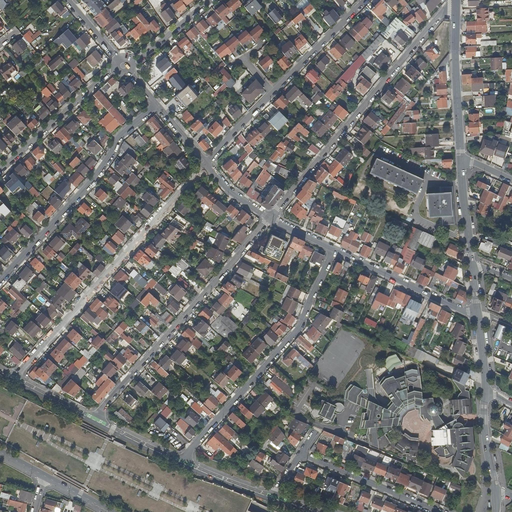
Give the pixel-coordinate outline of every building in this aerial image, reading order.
[(0,0),(0,6),(3,10),(10,4),(6,0),(0,0)] [(81,0),(84,3),(90,10),(90,11),(92,13),(93,13),(96,16),(102,11),(105,8),(106,7),(100,0),(81,0)] [(120,2),(118,0),(114,0),(106,7),(105,8),(102,11),(96,16),(95,17),(97,20),(96,21),(97,22),(98,21),(101,24),(104,27),(111,21),(106,15),(109,13),(108,12),(120,2)] [(152,0),(148,0),(147,1),(153,9),(157,6),(152,0)] [(172,3),(168,6),(173,14),(177,10),(179,13),(186,8),(185,6),(180,0),(173,5),(172,3)] [(232,12),(241,3),(238,0),(231,0),(226,5),(232,12)] [(255,0),(252,0),(244,7),(251,16),(261,7),(255,0)] [(376,16),(387,5),(383,0),(382,0),(381,0),(380,1),(379,0),(372,7),(373,8),(370,11),(376,16)] [(383,0),(387,5),(391,9),(395,5),(394,4),(397,0),(383,0)] [(438,0),(428,0),(424,5),(428,13),(439,1),(438,0)] [(67,11),(68,10),(65,7),(63,9),(57,1),(47,10),(51,14),(54,11),(57,14),(59,16),(58,17),(57,16),(55,19),(56,21),(61,16),(67,11)] [(221,3),(215,8),(220,14),(226,9),(221,3)] [(166,21),(174,15),(173,14),(168,6),(166,4),(160,8),(163,12),(161,14),(166,21)] [(309,12),(313,7),(310,4),(300,13),(303,17),(309,12)] [(131,16),(134,14),(128,6),(125,8),(131,16)] [(275,8),(267,14),(275,24),(283,17),(275,8)] [(489,11),(489,8),(476,9),(477,21),(486,21),(503,20),(503,18),(495,18),(489,19),(489,11)] [(416,11),(414,13),(413,14),(410,9),(408,11),(418,23),(425,17),(419,9),(416,11)] [(333,10),(323,19),(329,26),(339,17),(333,10)] [(70,14),(67,11),(61,16),(64,19),(70,14)] [(139,13),(136,16),(141,22),(148,31),(151,28),(153,31),(154,30),(157,27),(158,26),(154,20),(149,24),(139,13)] [(213,26),(221,19),(215,13),(207,20),(213,26)] [(311,32),(314,29),(312,27),(305,19),(303,17),(300,13),(296,17),(291,22),(292,23),(293,23),(295,25),(301,19),(305,23),(304,24),(311,32)] [(136,16),(134,14),(131,17),(138,24),(141,22),(136,16)] [(410,14),(408,16),(403,20),(402,19),(401,20),(406,26),(414,19),(410,14)] [(307,17),(305,19),(312,27),(315,25),(307,17)] [(366,17),(360,23),(366,29),(372,23),(366,17)] [(402,34),(404,32),(405,30),(403,30),(400,27),(403,24),(396,18),(388,26),(394,31),(397,34),(399,32),(402,34)] [(105,28),(110,35),(120,26),(114,20),(105,28)] [(209,27),(203,20),(196,26),(203,34),(208,30),(206,29),(209,27)] [(487,33),(486,21),(477,21),(467,22),(467,31),(476,30),(476,34),(487,33)] [(145,34),(148,31),(141,22),(138,24),(137,25),(138,25),(130,32),(136,39),(144,32),(145,34)] [(360,23),(360,22),(349,33),(358,42),(368,31),(366,29),(360,23)] [(261,34),(265,31),(257,23),(255,25),(254,28),(254,29),(249,34),(246,30),(241,34),(237,34),(234,36),(232,34),(230,36),(229,39),(230,40),(225,44),(224,44),(220,48),(219,47),(215,47),(213,49),(220,58),(224,55),(227,52),(227,53),(229,55),(232,52),(232,53),(235,50),(234,48),(233,48),(236,45),(240,42),(242,45),(246,41),(248,39),(249,40),(250,41),(253,39),(256,42),(260,39),(258,37),(261,34)] [(400,27),(403,30),(405,30),(408,32),(410,30),(403,24),(400,27)] [(390,36),(394,31),(388,26),(381,33),(387,39),(390,36)] [(191,40),(199,33),(194,27),(191,30),(190,28),(188,30),(189,31),(186,34),(191,40)] [(63,43),(67,48),(75,41),(77,40),(68,29),(53,41),(58,47),(59,46),(63,43)] [(316,38),(319,36),(314,29),(311,32),(316,38)] [(23,36),(29,44),(40,34),(38,31),(31,37),(30,37),(33,34),(30,30),(23,36)] [(116,33),(115,32),(111,35),(116,41),(121,46),(125,42),(120,37),(122,36),(118,31),(116,33)] [(397,34),(393,39),(400,45),(407,38),(402,34),(399,32),(397,34)] [(90,42),(83,34),(77,40),(75,41),(82,49),(90,42)] [(476,44),(476,35),(467,34),(467,43),(476,44)] [(301,35),(291,43),(296,49),(297,50),(307,42),(301,35)] [(348,50),(354,43),(347,35),(340,42),(348,50)] [(384,40),(379,35),(376,38),(371,44),(376,48),(384,40)] [(20,39),(26,47),(30,44),(29,44),(23,36),(20,39)] [(186,49),(192,44),(190,42),(186,37),(177,44),(181,48),(184,46),(186,49)] [(26,47),(20,39),(12,46),(14,49),(15,50),(14,51),(16,53),(17,52),(18,54),(26,47)] [(61,47),(64,50),(67,48),(63,43),(59,46),(58,47),(53,41),(52,42),(58,49),(61,47)] [(274,44),(271,41),(266,46),(268,49),(274,44)] [(290,41),(280,49),(285,56),(287,58),(291,55),(290,54),(296,49),(291,43),(290,41)] [(337,59),(345,51),(338,44),(329,51),(337,59)] [(366,60),(376,48),(371,44),(365,50),(360,55),(365,60),(366,60)] [(174,63),(184,55),(183,54),(177,46),(170,52),(173,56),(171,58),(174,63)] [(429,62),(430,63),(431,62),(430,60),(438,54),(432,46),(422,54),(428,62),(429,62)] [(477,52),(477,46),(466,47),(467,56),(461,56),(461,60),(469,59),(472,59),(472,56),(476,56),(475,52),(477,52)] [(98,51),(96,49),(86,58),(93,67),(102,59),(96,52),(98,51)] [(273,62),(266,53),(263,56),(264,57),(265,58),(262,60),(258,64),(266,72),(268,70),(269,67),(268,66),(273,62)] [(382,68),(389,59),(382,53),(374,62),(382,68)] [(331,59),(327,54),(316,65),(322,71),(325,68),(324,66),(331,59)] [(449,60),(448,54),(439,66),(442,69),(449,60)] [(51,70),(64,60),(59,55),(52,61),(47,65),(51,70)] [(355,71),(365,60),(360,55),(355,61),(350,67),(355,71)] [(48,56),(43,60),(47,65),(52,61),(48,56)] [(283,69),(291,63),(287,58),(285,56),(277,62),(283,69)] [(164,69),(167,73),(173,67),(165,58),(156,66),(161,72),(164,69)] [(418,72),(421,69),(426,64),(419,58),(411,66),(412,66),(418,72)] [(0,72),(6,80),(10,76),(8,74),(15,69),(9,62),(0,69),(0,72)] [(224,63),(214,71),(217,74),(224,66),(226,65),(224,63)] [(225,83),(231,77),(228,74),(225,71),(226,70),(227,69),(224,66),(217,74),(221,78),(220,79),(221,83),(223,85),(224,83),(225,83)] [(366,66),(359,74),(363,78),(368,82),(376,74),(366,66)] [(413,82),(420,74),(418,72),(412,66),(404,74),(413,82)] [(85,76),(76,67),(73,69),(81,79),(85,76)] [(164,75),(168,80),(169,79),(175,74),(177,72),(173,67),(167,73),(164,75)] [(345,82),(355,71),(350,67),(344,72),(339,78),(345,83),(345,82)] [(312,69),(306,76),(313,83),(319,77),(312,69)] [(438,82),(439,83),(445,83),(444,72),(438,72),(438,79),(434,79),(434,82),(438,82)] [(186,87),(175,74),(169,79),(180,92),(186,87)] [(472,74),(462,75),(463,85),(472,84),(474,84),(474,82),(472,82),(472,74)] [(76,87),(80,82),(73,75),(68,79),(69,80),(71,83),(70,84),(69,83),(68,83),(66,82),(65,80),(62,83),(70,93),(77,88),(76,87)] [(310,99),(315,104),(323,95),(319,92),(320,91),(313,83),(306,76),(303,78),(314,88),(312,90),(316,93),(310,99)] [(117,82),(118,81),(116,80),(114,79),(112,78),(98,91),(102,95),(108,90),(107,89),(116,81),(117,82)] [(324,95),(331,102),(336,96),(337,96),(339,93),(338,91),(345,83),(339,78),(331,87),(333,89),(331,92),(329,89),(324,94),(324,95)] [(363,93),(370,84),(368,82),(363,78),(355,87),(363,93)] [(394,87),(392,90),(398,95),(409,104),(411,101),(403,95),(411,86),(402,78),(398,83),(399,84),(395,88),(394,87)] [(63,100),(70,93),(63,84),(59,88),(59,89),(57,90),(59,92),(58,93),(49,84),(47,85),(42,79),(40,81),(45,87),(51,93),(59,103),(63,100)] [(206,89),(210,86),(205,80),(202,82),(205,85),(203,86),(206,89)] [(263,89),(255,80),(242,94),(250,102),(263,89)] [(118,90),(124,96),(131,90),(134,88),(130,83),(127,86),(126,84),(124,86),(123,86),(118,90)] [(215,96),(226,85),(224,83),(223,85),(215,92),(213,94),(215,96)] [(488,88),(487,83),(474,84),(472,84),(472,92),(480,92),(480,89),(484,88),(488,88)] [(180,92),(175,96),(184,108),(199,96),(189,84),(186,87),(180,92)] [(433,87),(433,92),(436,92),(436,95),(446,94),(445,84),(436,84),(436,87),(433,87)] [(54,102),(48,96),(51,93),(45,87),(41,91),(46,97),(42,100),(48,107),(51,110),(54,108),(55,107),(58,104),(54,101),(54,102)] [(13,98),(15,96),(10,89),(7,91),(13,98)] [(102,95),(98,91),(93,95),(96,99),(103,106),(107,110),(112,106),(102,95)] [(403,110),(409,104),(398,95),(395,98),(387,91),(381,98),(388,104),(390,101),(393,103),(397,99),(402,104),(389,122),(381,116),(379,118),(380,120),(387,125),(390,128),(393,124),(393,123),(403,110)] [(308,106),(312,103),(301,92),(298,95),(304,101),(306,103),(308,106)] [(281,95),(272,105),(279,112),(283,108),(282,108),(288,102),(281,95)] [(446,100),(445,95),(433,96),(434,100),(436,100),(436,108),(446,107),(449,106),(448,100),(446,100)] [(496,108),(495,95),(484,96),(484,101),(485,101),(486,108),(496,108)] [(99,109),(103,106),(96,99),(93,102),(99,109)] [(403,110),(408,110),(414,103),(411,101),(409,104),(403,110)] [(240,110),(238,108),(236,105),(233,108),(231,109),(228,112),(234,119),(242,113),(240,110)] [(347,112),(338,105),(336,109),(332,105),(328,109),(330,110),(332,112),(338,117),(341,120),(347,112)] [(42,119),(49,112),(47,109),(44,106),(36,113),(42,119)] [(125,121),(112,106),(107,110),(109,113),(119,124),(120,125),(125,121)] [(84,125),(91,118),(87,113),(84,110),(76,116),(84,125)] [(188,112),(187,110),(182,114),(184,116),(182,118),(188,123),(194,118),(188,112)] [(330,110),(320,122),(327,128),(328,129),(338,117),(332,112),(330,110)] [(417,118),(417,110),(408,110),(403,110),(393,123),(396,123),(398,122),(399,123),(405,115),(404,115),(405,113),(409,113),(412,113),(412,114),(412,118),(417,118)] [(379,118),(371,111),(363,120),(364,121),(362,124),(363,125),(368,129),(370,126),(371,127),(373,125),(375,126),(378,123),(376,121),(379,118)] [(3,122),(6,125),(10,129),(15,135),(25,126),(16,115),(13,118),(9,113),(7,115),(8,117),(3,122)] [(100,122),(107,130),(110,132),(119,124),(109,113),(100,121),(100,122)] [(307,113),(302,119),(308,125),(313,118),(307,113)] [(155,118),(153,116),(145,123),(147,126),(149,124),(156,132),(161,128),(154,119),(155,118)] [(227,127),(230,123),(226,117),(222,122),(227,127)] [(34,118),(32,120),(31,118),(25,123),(31,129),(38,123),(34,118)] [(191,126),(198,134),(201,130),(204,128),(207,124),(206,123),(203,125),(200,122),(202,121),(199,118),(198,120),(197,119),(191,126)] [(70,132),(71,133),(74,130),(79,125),(77,121),(75,122),(73,120),(72,119),(64,126),(65,126),(64,128),(68,133),(70,132)] [(267,120),(257,130),(263,136),(263,137),(273,127),(267,120)] [(320,136),(327,128),(320,122),(318,120),(311,129),(320,136)] [(207,131),(214,137),(222,128),(215,121),(207,131)] [(107,130),(100,122),(99,124),(106,131),(107,130)] [(403,123),(403,126),(403,130),(405,130),(405,131),(409,131),(409,133),(416,132),(415,122),(414,122),(412,122),(409,123),(404,123),(403,123)] [(479,133),(479,122),(470,122),(471,133),(479,133)] [(302,126),(298,123),(287,135),(298,142),(300,140),(294,134),(297,131),(298,132),(300,130),(299,129),(302,126)] [(357,133),(354,137),(355,138),(360,133),(361,131),(360,130),(363,125),(362,124),(356,132),(357,133)] [(363,144),(373,133),(368,129),(363,125),(360,130),(361,131),(360,133),(355,138),(363,144)] [(390,128),(387,125),(381,132),(384,135),(390,128)] [(64,128),(63,127),(56,134),(61,140),(63,138),(66,142),(71,136),(68,133),(64,128)] [(394,130),(394,128),(390,128),(384,135),(383,136),(387,136),(392,130),(394,130)] [(8,145),(17,137),(16,136),(15,135),(10,129),(5,134),(6,135),(2,138),(8,145)] [(162,129),(156,134),(150,139),(155,145),(154,146),(156,149),(151,153),(155,156),(163,149),(164,149),(173,141),(162,129)] [(255,143),(263,136),(257,130),(256,129),(251,133),(244,138),(248,143),(251,148),(255,144),(255,143)] [(197,142),(205,135),(201,130),(198,134),(193,138),(197,142)] [(94,137),(97,139),(103,133),(100,131),(95,136),(94,137)] [(237,137),(244,146),(248,143),(244,138),(241,133),(237,137)] [(104,143),(108,137),(105,134),(98,142),(103,145),(104,143)] [(438,146),(438,139),(437,134),(425,134),(426,147),(432,146),(438,146)] [(145,143),(141,138),(139,135),(134,139),(141,147),(146,143),(145,143)] [(63,147),(55,139),(48,146),(48,147),(52,151),(55,154),(63,147)] [(94,154),(101,147),(93,140),(93,139),(86,146),(94,154)] [(207,148),(209,146),(203,139),(198,143),(204,151),(207,148)] [(294,146),(285,140),(283,143),(281,141),(276,146),(278,147),(284,151),(289,154),(294,146)] [(491,154),(490,155),(494,156),(494,155),(494,154),(498,143),(499,142),(494,140),(493,142),(485,140),(481,151),(491,154)] [(135,152),(124,141),(121,147),(127,154),(130,156),(133,154),(135,152)] [(178,148),(173,141),(164,149),(163,149),(168,156),(171,154),(178,148)] [(244,147),(248,154),(252,150),(251,148),(248,143),(244,146),(244,147)] [(346,143),(343,147),(344,148),(349,152),(353,148),(346,143)] [(509,147),(498,143),(494,154),(498,155),(499,149),(507,152),(508,152),(509,147)] [(311,144),(307,149),(316,154),(319,151),(311,144)] [(228,152),(232,157),(240,150),(236,145),(228,152)] [(359,150),(366,156),(370,151),(367,149),(367,148),(363,145),(362,146),(362,145),(359,150)] [(76,156),(83,149),(80,146),(70,156),(72,157),(73,159),(75,157),(76,156)] [(433,159),(432,146),(426,147),(405,148),(405,150),(405,152),(408,151),(408,153),(424,152),(425,159),(433,159)] [(37,147),(31,153),(33,155),(37,159),(43,154),(37,147)] [(127,154),(121,147),(120,147),(119,150),(125,155),(120,161),(129,170),(133,174),(135,171),(130,167),(135,161),(130,156),(127,154)] [(281,155),(284,151),(278,147),(270,158),(273,161),(280,153),(281,155)] [(181,152),(178,148),(171,154),(174,158),(181,152)] [(343,166),(352,155),(349,152),(344,148),(335,159),(343,166)] [(501,156),(506,158),(507,152),(499,149),(498,155),(499,155),(501,156)] [(236,168),(246,156),(244,154),(241,157),(242,158),(237,164),(236,165),(233,162),(230,160),(223,167),(229,174),(236,168)] [(35,162),(37,159),(33,155),(23,163),(29,169),(36,163),(35,162)] [(72,167),(80,160),(76,156),(75,157),(73,159),(68,164),(72,167)] [(190,165),(182,156),(174,163),(181,172),(190,165)] [(73,159),(72,157),(62,167),(64,169),(67,165),(68,164),(73,159)] [(442,160),(441,158),(433,159),(425,159),(417,160),(430,166),(430,162),(441,161),(441,164),(443,164),(443,167),(450,167),(450,164),(451,164),(450,159),(442,160)] [(95,162),(93,159),(90,162),(88,160),(86,163),(88,164),(87,165),(89,168),(95,162)] [(376,159),(369,173),(415,194),(421,183),(422,183),(423,181),(422,181),(422,180),(376,159)] [(57,161),(56,162),(53,165),(58,171),(60,173),(62,171),(64,169),(62,167),(57,161)] [(129,177),(125,182),(126,182),(129,185),(133,180),(136,177),(136,176),(133,174),(129,170),(120,161),(114,168),(120,175),(125,170),(126,171),(124,172),(129,177)] [(336,172),(323,161),(320,166),(321,167),(328,173),(331,175),(333,177),(334,176),(336,172)] [(14,170),(19,176),(23,173),(27,177),(31,173),(22,163),(14,170)] [(78,169),(83,174),(85,172),(86,173),(89,171),(82,164),(78,169)] [(120,179),(114,173),(115,172),(109,167),(108,169),(107,170),(112,175),(107,180),(119,190),(117,193),(119,196),(119,195),(123,191),(128,186),(129,185),(126,182),(123,185),(118,181),(120,179)] [(290,177),(292,172),(287,170),(283,168),(281,167),(279,172),(290,177)] [(319,184),(328,173),(321,167),(310,180),(316,183),(319,184)] [(241,174),(236,168),(229,174),(235,180),(239,176),(241,174)] [(270,174),(265,170),(263,169),(255,181),(259,184),(260,184),(262,186),(270,174)] [(165,171),(156,178),(170,191),(174,186),(165,178),(166,177),(166,178),(169,175),(165,171)] [(77,172),(68,181),(70,183),(74,186),(82,177),(77,172)] [(11,178),(4,185),(6,187),(9,190),(11,192),(11,193),(18,186),(21,189),(24,186),(12,173),(9,176),(11,178)] [(244,183),(245,184),(248,186),(251,181),(242,176),(238,181),(243,184),(244,183)] [(339,178),(337,180),(344,186),(346,184),(339,178)] [(316,183),(310,180),(308,179),(301,188),(302,188),(295,197),(299,200),(310,209),(313,203),(314,202),(311,201),(307,199),(311,194),(309,193),(316,183)] [(136,183),(133,180),(129,185),(128,186),(131,189),(136,183)] [(259,184),(255,181),(250,187),(254,190),(259,184)] [(491,187),(488,185),(479,181),(477,185),(484,188),(486,189),(489,191),(491,187)] [(494,187),(491,185),(491,187),(489,191),(493,192),(498,195),(501,196),(502,197),(504,198),(505,196),(510,186),(504,183),(499,193),(496,192),(497,190),(494,189),(494,187)] [(157,193),(163,199),(170,191),(162,184),(160,187),(161,188),(157,193)] [(254,190),(250,187),(245,194),(267,209),(269,208),(283,192),(274,185),(273,186),(268,193),(264,190),(261,195),(254,190)] [(21,189),(18,186),(11,193),(14,196),(21,189)] [(135,199),(138,196),(131,189),(128,186),(123,191),(119,195),(124,199),(129,193),(135,199)] [(440,187),(440,193),(426,194),(428,217),(442,216),(442,226),(455,225),(452,186),(440,187)] [(32,187),(28,191),(35,199),(39,195),(32,187)] [(208,192),(208,191),(205,188),(204,189),(203,188),(201,187),(194,195),(201,201),(201,200),(208,192)] [(101,202),(107,195),(100,189),(94,196),(96,197),(95,199),(98,201),(99,200),(101,202)] [(482,197),(488,199),(486,204),(491,206),(493,207),(495,202),(498,195),(493,192),(489,191),(486,189),(482,197)] [(344,196),(333,190),(331,194),(343,199),(344,196)] [(148,191),(141,198),(147,204),(152,208),(158,200),(148,191)] [(218,199),(208,191),(208,192),(217,200),(218,199)] [(208,192),(201,200),(211,208),(212,207),(217,200),(208,192)] [(48,201),(47,202),(51,205),(55,209),(61,202),(60,202),(63,199),(57,194),(49,202),(48,201)] [(504,198),(499,210),(503,211),(509,198),(505,196),(504,198)] [(116,208),(123,200),(119,197),(112,205),(116,208)] [(495,202),(493,207),(499,210),(504,198),(502,197),(499,204),(495,202)] [(0,211),(4,216),(10,211),(0,200),(0,211)] [(212,207),(221,215),(224,211),(226,209),(226,208),(222,205),(219,202),(217,200),(212,207)] [(306,211),(308,213),(310,209),(299,200),(297,203),(290,211),(300,219),(302,216),(306,211)] [(186,215),(187,214),(186,213),(190,208),(183,202),(177,210),(183,216),(185,214),(186,215)] [(482,202),(478,210),(482,212),(481,213),(480,216),(485,219),(491,206),(486,204),(482,202)] [(55,209),(51,205),(44,212),(43,211),(34,203),(32,205),(35,208),(38,211),(41,214),(44,217),(46,218),(48,216),(49,216),(55,209)] [(83,203),(77,210),(82,214),(86,210),(88,211),(90,209),(83,203)] [(320,206),(313,203),(310,209),(308,213),(307,216),(310,218),(312,219),(312,221),(317,224),(320,218),(323,211),(319,209),(320,206)] [(146,216),(152,209),(152,208),(147,204),(140,211),(146,216)] [(239,210),(236,207),(235,209),(230,205),(226,208),(226,209),(230,213),(229,215),(228,216),(232,219),(234,216),(239,210)] [(239,222),(243,225),(249,218),(250,217),(241,210),(235,218),(239,222)] [(38,223),(44,217),(41,214),(38,211),(32,218),(38,223)] [(139,219),(141,222),(144,218),(137,212),(136,213),(137,214),(135,216),(132,214),(130,217),(136,222),(139,219)] [(25,215),(22,213),(16,218),(10,225),(13,228),(25,215)] [(123,215),(114,225),(123,233),(132,224),(123,215)] [(400,224),(401,222),(390,216),(388,221),(399,226),(400,224)] [(83,231),(85,229),(89,225),(81,218),(81,219),(76,225),(76,224),(75,225),(77,226),(76,226),(81,231),(82,230),(83,231)] [(242,232),(247,227),(252,220),(249,218),(243,225),(241,227),(238,232),(235,235),(231,240),(235,242),(236,241),(240,244),(247,235),(245,234),(242,232)] [(243,225),(239,222),(235,218),(233,220),(241,227),(243,225)] [(321,219),(320,218),(317,224),(315,229),(324,234),(328,227),(320,223),(321,219)] [(334,218),(325,237),(328,239),(330,234),(330,233),(337,236),(341,229),(337,228),(334,226),(335,224),(336,224),(338,220),(334,218)] [(169,219),(166,223),(167,223),(168,224),(169,225),(173,227),(174,226),(175,226),(176,224),(175,224),(176,223),(169,219)] [(159,234),(160,235),(169,225),(168,224),(159,234)] [(13,228),(10,225),(8,227),(7,229),(10,232),(1,241),(3,243),(6,246),(9,243),(11,244),(20,235),(13,228)] [(20,231),(27,237),(32,231),(25,225),(20,231)] [(80,233),(81,231),(76,226),(74,228),(70,225),(67,228),(66,228),(61,233),(67,239),(72,234),(77,238),(81,234),(80,233)] [(179,234),(181,231),(173,227),(169,225),(160,235),(172,241),(175,237),(177,238),(180,234),(179,234)] [(184,229),(182,232),(194,239),(195,238),(201,230),(196,227),(190,234),(188,233),(187,231),(184,229)] [(419,243),(424,232),(416,228),(401,259),(398,258),(395,265),(394,267),(393,270),(400,273),(405,261),(410,263),(413,255),(419,243)] [(111,238),(118,244),(125,237),(118,231),(111,238)] [(346,233),(340,245),(344,247),(347,248),(351,239),(352,237),(354,234),(355,233),(350,231),(349,235),(346,233)] [(424,232),(419,243),(431,249),(436,238),(424,232)] [(219,233),(215,240),(212,247),(222,252),(225,246),(224,246),(225,244),(226,245),(226,243),(229,238),(228,238),(221,234),(219,233)] [(366,246),(371,235),(368,233),(367,235),(364,242),(364,243),(358,254),(367,258),(371,248),(366,246)] [(159,234),(158,234),(155,237),(156,238),(151,244),(158,250),(163,244),(162,244),(165,240),(160,235),(159,234)] [(261,246),(258,251),(278,261),(282,251),(280,250),(281,247),(284,248),(287,242),(284,241),(283,240),(285,238),(279,236),(278,238),(271,234),(265,247),(261,246)] [(357,236),(354,234),(352,237),(355,238),(354,240),(351,239),(347,248),(354,252),(359,243),(357,242),(358,240),(356,239),(357,236)] [(58,235),(48,246),(55,252),(65,241),(58,235)] [(104,235),(99,242),(102,244),(107,237),(104,235)] [(169,244),(172,241),(160,235),(165,240),(169,244)] [(289,246),(300,251),(303,245),(304,242),(293,236),(289,246)] [(489,252),(495,239),(489,236),(487,241),(488,241),(487,244),(482,242),(479,248),(489,252)] [(116,247),(118,245),(109,237),(107,239),(108,240),(106,242),(107,243),(105,245),(108,248),(107,249),(111,253),(112,252),(113,252),(117,248),(116,247)] [(439,245),(441,240),(436,238),(431,249),(436,252),(439,246),(439,245)] [(206,244),(195,239),(194,239),(188,248),(193,250),(195,247),(198,242),(200,244),(205,247),(206,244)] [(374,251),(385,256),(388,249),(390,247),(378,241),(374,251)] [(0,257),(4,260),(12,251),(6,246),(3,243),(1,246),(2,247),(0,249),(0,257)] [(72,255),(80,246),(77,243),(69,252),(72,255)] [(153,255),(157,250),(156,249),(151,244),(147,248),(144,251),(151,257),(153,255)] [(455,256),(459,248),(449,244),(445,252),(455,256)] [(304,252),(307,253),(310,255),(312,250),(303,245),(300,251),(297,257),(301,258),(304,252)] [(63,259),(55,252),(48,246),(44,249),(55,259),(56,258),(60,262),(63,259)] [(392,250),(388,249),(385,256),(382,262),(384,263),(385,262),(385,261),(389,263),(396,247),(394,246),(392,250)] [(211,247),(206,256),(218,262),(223,253),(222,252),(212,247),(211,247)] [(293,249),(288,247),(279,265),(277,271),(282,273),(293,249)] [(399,256),(398,255),(395,254),(397,251),(398,248),(396,247),(389,263),(392,264),(395,265),(398,258),(399,256)] [(511,257),(511,251),(501,247),(498,255),(511,261),(511,257)] [(91,259),(93,257),(84,249),(82,251),(86,255),(87,254),(88,255),(88,256),(91,259)] [(151,260),(140,250),(133,258),(141,265),(143,262),(147,265),(151,260)] [(255,259),(258,260),(260,256),(249,251),(246,254),(250,256),(250,257),(253,258),(255,259)] [(324,256),(314,251),(310,260),(307,265),(313,268),(315,265),(314,264),(315,262),(320,264),(324,256)] [(409,264),(421,270),(422,268),(422,267),(425,261),(413,255),(410,263),(409,264)] [(39,271),(44,266),(41,263),(39,261),(39,262),(35,258),(30,263),(39,271)] [(188,265),(179,258),(176,261),(174,263),(175,264),(177,266),(183,271),(188,265)] [(154,263),(151,260),(147,265),(143,262),(141,265),(143,266),(144,265),(145,267),(145,268),(147,269),(149,269),(151,268),(152,267),(154,264),(153,264),(154,263)] [(199,272),(200,271),(206,276),(213,267),(205,260),(196,269),(199,272)] [(129,268),(131,266),(132,264),(129,261),(122,268),(127,272),(128,271),(127,270),(129,268)] [(341,265),(334,262),(329,271),(337,275),(337,274),(339,275),(341,269),(340,269),(341,265)] [(96,277),(104,267),(101,264),(100,263),(96,269),(92,273),(96,276),(96,277)] [(246,277),(248,274),(249,271),(251,268),(242,263),(238,270),(239,271),(237,273),(246,277)] [(270,272),(269,276),(274,278),(276,273),(277,271),(279,265),(275,263),(272,269),(269,267),(267,271),(270,272)] [(89,271),(82,264),(74,274),(81,280),(82,281),(91,272),(89,271)] [(167,264),(162,270),(166,273),(171,267),(167,264)] [(168,271),(170,273),(175,268),(177,266),(175,264),(168,271)] [(435,273),(438,266),(434,264),(431,271),(422,267),(422,268),(421,270),(416,281),(425,286),(429,278),(428,278),(429,276),(432,277),(435,273)] [(138,273),(134,269),(131,266),(129,268),(127,270),(128,271),(127,272),(127,273),(130,275),(133,278),(136,274),(138,273)] [(442,276),(452,281),(457,270),(447,266),(442,276)] [(33,278),(40,285),(42,282),(42,281),(37,277),(26,267),(18,275),(27,283),(29,280),(30,281),(33,278)] [(121,271),(113,278),(118,282),(121,285),(126,279),(130,275),(127,273),(121,268),(120,270),(121,271)] [(175,268),(170,273),(174,277),(179,271),(175,268)] [(72,272),(63,281),(64,282),(73,289),(81,280),(74,274),(72,272)] [(363,276),(360,275),(357,280),(366,284),(368,279),(370,280),(371,276),(372,274),(368,272),(366,278),(365,277),(363,276)] [(287,278),(276,273),(274,278),(277,279),(285,283),(287,278)] [(442,276),(435,273),(432,277),(428,287),(434,290),(435,287),(433,286),(437,278),(440,280),(439,283),(442,284),(443,281),(446,282),(447,283),(446,284),(443,292),(446,293),(451,284),(452,281),(442,276)] [(136,274),(133,278),(145,289),(148,292),(154,286),(157,283),(157,282),(153,279),(148,285),(136,274)] [(234,275),(230,282),(238,288),(243,280),(234,275)] [(370,292),(371,290),(369,289),(370,288),(371,288),(376,278),(371,276),(370,280),(366,287),(364,291),(366,292),(367,291),(370,292)] [(44,281),(36,291),(39,294),(46,285),(47,286),(48,285),(44,281)] [(73,289),(64,282),(56,292),(57,293),(61,296),(65,300),(68,302),(76,292),(73,289)] [(119,296),(125,289),(123,287),(121,285),(118,282),(112,289),(119,296)] [(164,296),(167,292),(167,291),(157,282),(157,283),(154,286),(148,292),(149,293),(150,293),(153,296),(158,290),(164,296)] [(223,284),(220,289),(225,292),(229,295),(234,287),(227,282),(225,285),(223,284)] [(176,283),(168,292),(177,300),(182,295),(183,295),(186,291),(176,283)] [(496,284),(493,283),(488,294),(492,296),(496,284)] [(18,300),(11,308),(12,309),(15,312),(18,309),(26,299),(21,294),(13,286),(8,291),(18,300)] [(22,294),(21,294),(26,299),(32,293),(29,290),(31,288),(28,286),(26,288),(24,287),(22,289),(24,290),(21,293),(22,294)] [(296,302),(298,298),(301,291),(300,291),(297,290),(296,289),(290,286),(285,297),(286,297),(296,302)] [(379,289),(375,287),(371,295),(368,303),(371,305),(375,297),(377,293),(379,289)] [(339,288),(338,288),(337,289),(338,289),(334,299),(342,303),(346,293),(339,289),(339,288)] [(145,289),(136,299),(137,299),(140,302),(148,292),(145,289)] [(406,295),(393,289),(392,291),(390,294),(389,297),(388,299),(396,303),(397,303),(398,303),(401,305),(402,303),(406,295)] [(460,290),(455,300),(463,304),(466,302),(465,292),(460,290)] [(499,291),(496,298),(506,302),(511,304),(511,294),(511,296),(510,298),(508,297),(508,295),(499,291)] [(155,305),(158,301),(153,296),(150,293),(149,293),(148,292),(140,302),(145,306),(150,301),(155,305)] [(225,307),(233,298),(229,295),(225,292),(218,300),(225,307)] [(61,296),(57,293),(53,298),(49,302),(52,305),(56,308),(56,309),(58,310),(60,312),(62,309),(58,306),(61,302),(62,303),(65,300),(61,296)] [(382,296),(377,293),(375,297),(371,305),(370,308),(372,308),(372,307),(376,309),(382,296)] [(119,303),(112,296),(111,298),(109,296),(103,303),(115,313),(118,310),(115,307),(119,303)] [(326,299),(320,296),(318,300),(330,306),(331,303),(325,300),(326,299)] [(296,302),(286,297),(281,309),(289,314),(291,315),(297,303),(296,302)] [(102,305),(103,304),(97,298),(88,308),(97,315),(98,316),(99,317),(102,320),(103,321),(108,315),(102,309),(99,307),(101,305),(102,305)] [(234,299),(233,298),(225,307),(226,308),(227,309),(230,307),(229,305),(234,299)] [(504,302),(495,298),(492,305),(493,306),(492,309),(500,312),(504,302)] [(22,312),(30,303),(26,299),(18,309),(22,312)] [(137,299),(128,309),(131,311),(140,302),(137,299)] [(254,308),(261,301),(256,299),(250,305),(254,308)] [(396,303),(388,299),(386,304),(385,305),(393,309),(396,303)] [(218,300),(209,310),(213,313),(218,317),(234,332),(238,327),(224,315),(222,318),(220,315),(226,308),(225,307),(218,300)] [(173,301),(166,308),(173,314),(180,307),(173,301)] [(432,310),(430,315),(435,317),(440,307),(430,302),(427,307),(431,309),(432,310)] [(56,314),(61,318),(63,316),(63,315),(60,312),(58,310),(56,309),(56,308),(52,305),(44,312),(52,319),(56,314)] [(206,322),(207,321),(209,319),(208,318),(212,314),(205,307),(199,314),(202,317),(201,318),(206,322)] [(97,326),(102,320),(99,317),(98,316),(97,315),(88,308),(80,317),(88,325),(91,322),(93,324),(94,322),(97,326)] [(160,325),(162,322),(156,316),(147,308),(144,313),(147,316),(149,314),(151,316),(148,319),(149,320),(149,321),(154,326),(156,324),(157,326),(159,324),(160,325)] [(334,308),(329,318),(334,321),(337,322),(339,323),(344,313),(341,311),(334,308)] [(19,317),(22,314),(22,313),(20,312),(21,311),(18,309),(15,313),(11,319),(14,321),(16,318),(15,317),(17,315),(19,317)] [(128,309),(120,318),(120,319),(123,321),(131,311),(128,309)] [(450,315),(446,313),(444,312),(441,310),(437,320),(444,323),(445,324),(450,315)] [(166,312),(163,315),(166,318),(164,320),(162,322),(168,327),(170,325),(167,322),(172,317),(166,312)] [(44,327),(50,320),(41,313),(35,320),(44,327)] [(209,319),(207,321),(211,325),(218,317),(213,313),(212,314),(208,318),(209,319)] [(281,320),(279,322),(286,327),(288,324),(290,326),(295,318),(291,315),(289,314),(287,317),(285,316),(284,317),(285,318),(283,321),(281,320)] [(319,332),(322,328),(321,327),(323,325),(328,318),(321,314),(312,326),(313,327),(319,332)] [(250,315),(242,323),(245,325),(253,318),(250,315)] [(225,341),(234,332),(218,317),(211,325),(213,327),(211,328),(212,329),(225,341)] [(279,336),(282,332),(283,331),(286,328),(282,325),(279,322),(274,318),(272,321),(278,325),(280,327),(278,330),(275,332),(279,336)] [(376,323),(365,318),(363,322),(374,328),(376,323)] [(424,320),(420,318),(420,319),(408,345),(412,346),(424,320)] [(123,321),(120,319),(115,324),(111,328),(114,331),(123,321)] [(143,335),(150,328),(140,319),(133,326),(143,335)] [(195,326),(193,328),(202,337),(205,335),(206,336),(212,329),(211,328),(202,320),(201,320),(198,323),(198,324),(196,326),(195,326)] [(5,329),(12,335),(18,327),(11,321),(5,329)] [(114,331),(119,335),(129,344),(132,340),(128,336),(127,337),(121,332),(127,325),(123,321),(114,331)] [(33,322),(24,331),(32,338),(41,329),(33,322)] [(457,323),(450,336),(457,339),(460,341),(462,336),(461,336),(464,329),(462,328),(463,326),(457,323)] [(500,325),(495,337),(501,340),(507,328),(500,325)] [(313,327),(309,330),(308,331),(303,337),(304,339),(311,345),(321,334),(319,332),(313,327)] [(188,328),(185,331),(184,332),(182,335),(189,342),(195,335),(188,328)] [(41,329),(32,338),(33,339),(42,330),(41,329)] [(75,343),(81,336),(73,329),(67,335),(75,343)] [(98,349),(105,340),(97,333),(92,329),(90,331),(97,337),(95,338),(93,340),(91,343),(98,349)] [(270,330),(268,332),(267,334),(266,333),(265,332),(263,335),(264,336),(262,339),(270,346),(278,338),(270,330)] [(109,336),(114,340),(119,335),(114,331),(109,336)] [(114,340),(109,336),(105,340),(110,345),(114,340)] [(301,338),(299,336),(296,339),(296,340),(297,341),(307,350),(310,346),(303,340),(304,339),(303,337),(302,337),(301,338)] [(55,347),(62,353),(68,347),(70,344),(63,337),(61,340),(55,347)] [(183,337),(179,342),(181,343),(177,348),(178,349),(184,354),(192,345),(183,337)] [(258,337),(250,346),(258,354),(267,345),(258,337)] [(457,339),(454,347),(451,352),(457,355),(461,357),(467,344),(460,341),(457,339)] [(221,354),(225,350),(226,348),(229,345),(225,341),(217,350),(221,354)] [(21,349),(23,347),(17,342),(10,350),(20,359),(25,353),(21,349)] [(5,349),(6,351),(8,352),(9,351),(0,343),(0,354),(1,353),(5,349)] [(300,349),(293,343),(290,346),(293,348),(300,355),(302,356),(305,352),(301,348),(300,349)] [(417,349),(412,346),(408,345),(403,355),(412,360),(417,349)] [(437,359),(443,348),(436,345),(432,353),(430,356),(437,359)] [(250,363),(258,354),(250,346),(242,356),(250,363)] [(57,361),(63,355),(62,353),(55,347),(49,354),(57,361)] [(85,349),(83,352),(81,353),(84,356),(88,359),(90,356),(97,350),(93,347),(88,352),(85,349)] [(130,360),(133,363),(138,357),(128,348),(122,355),(127,360),(129,361),(130,360)] [(284,359),(283,360),(289,366),(294,361),(293,361),(297,357),(298,358),(300,355),(293,348),(291,352),(289,353),(284,358),(284,359)] [(178,366),(186,357),(184,354),(178,349),(170,358),(173,361),(178,366)] [(434,363),(437,359),(430,356),(430,355),(419,350),(417,349),(412,360),(421,364),(424,358),(434,363)] [(107,353),(104,357),(109,361),(110,362),(118,369),(127,360),(122,355),(119,353),(114,360),(111,358),(112,357),(107,353)] [(164,370),(173,361),(170,358),(166,355),(158,365),(164,370)] [(226,355),(225,356),(226,357),(225,358),(233,365),(235,363),(228,356),(228,357),(226,355)] [(383,362),(390,371),(395,366),(402,363),(396,355),(389,357),(383,362)] [(460,367),(464,358),(461,357),(457,355),(455,359),(453,363),(460,367)] [(18,364),(20,361),(14,356),(11,359),(18,364)] [(84,356),(76,366),(79,369),(87,360),(88,359),(84,356)] [(308,367),(311,364),(310,364),(303,357),(300,361),(308,367)] [(319,359),(315,357),(310,364),(311,364),(314,367),(314,366),(319,359)] [(48,358),(39,368),(48,376),(57,366),(48,358)] [(90,362),(87,360),(79,369),(71,379),(75,383),(86,372),(84,370),(90,362)] [(168,379),(171,376),(164,370),(158,365),(153,360),(152,360),(151,361),(153,364),(151,366),(163,376),(163,375),(168,379)] [(110,362),(102,372),(104,373),(109,378),(118,369),(110,362)] [(235,363),(233,365),(242,373),(244,370),(235,362),(235,363)] [(35,366),(33,369),(32,371),(29,374),(34,378),(37,375),(38,376),(39,375),(44,380),(48,376),(39,368),(38,369),(35,366)] [(75,366),(69,374),(67,375),(71,379),(79,369),(75,366)] [(289,386),(292,382),(274,366),(270,370),(289,386)] [(110,379),(118,369),(109,378),(110,379)] [(237,379),(242,374),(236,369),(231,374),(237,379)] [(394,422),(393,422),(395,426),(402,425),(403,418),(408,412),(415,410),(420,410),(420,416),(422,415),(423,417),(424,419),(425,420),(426,418),(427,420),(428,421),(430,422),(430,420),(432,420),(435,430),(440,430),(439,427),(443,427),(442,426),(442,425),(442,424),(442,423),(443,422),(441,415),(442,414),(442,412),(443,411),(443,409),(442,406),(442,405),(441,403),(439,402),(438,401),(437,400),(435,406),(437,407),(437,408),(437,409),(437,410),(437,411),(436,411),(436,412),(435,412),(433,412),(431,417),(430,417),(430,416),(429,416),(428,416),(428,415),(427,415),(427,414),(427,413),(426,413),(426,412),(426,411),(425,410),(425,409),(425,408),(426,408),(426,407),(424,407),(425,406),(425,405),(426,404),(426,402),(427,402),(428,401),(429,400),(430,400),(431,399),(432,399),(433,399),(433,398),(422,399),(419,370),(411,369),(404,372),(404,376),(394,379),(391,374),(384,377),(378,383),(391,401),(385,407),(379,404),(374,398),(374,392),(370,392),(371,393),(371,394),(371,395),(371,396),(371,397),(370,397),(379,405),(378,407),(380,409),(381,407),(395,413),(393,417),(394,417),(395,417),(396,418),(396,419),(396,420),(396,421),(395,422),(394,422)] [(467,378),(468,374),(466,373),(457,369),(455,372),(451,379),(470,388),(469,379),(467,378)] [(221,388),(230,378),(222,372),(214,381),(221,388)] [(272,381),(274,378),(267,372),(265,375),(269,379),(272,381)] [(99,387),(91,397),(98,403),(115,384),(110,379),(109,378),(104,373),(95,383),(99,387)] [(62,381),(58,385),(62,388),(71,379),(67,375),(62,381)] [(280,394),(283,391),(278,387),(272,381),(269,379),(266,383),(267,384),(269,386),(270,385),(271,385),(280,394)] [(470,388),(451,379),(456,385),(463,388),(469,391),(470,388)] [(150,391),(140,382),(134,388),(145,398),(150,391)] [(168,390),(159,382),(151,392),(160,399),(168,390)] [(62,388),(58,385),(57,384),(52,389),(59,392),(62,388)] [(183,387),(181,385),(173,394),(175,397),(177,395),(183,387)] [(371,393),(370,392),(374,392),(373,389),(360,389),(349,385),(344,391),(343,399),(367,409),(366,413),(361,413),(359,429),(367,428),(366,436),(368,435),(369,441),(386,440),(388,439),(385,435),(396,427),(395,426),(393,422),(394,422),(395,422),(396,421),(396,420),(396,419),(396,418),(395,417),(394,417),(393,417),(395,413),(381,407),(380,409),(378,407),(379,405),(370,397),(371,397),(371,396),(371,395),(371,394),(371,393)] [(186,390),(183,387),(177,395),(179,397),(186,390)] [(210,388),(207,391),(211,395),(215,399),(216,398),(221,404),(226,398),(217,390),(215,393),(210,388)] [(450,400),(452,415),(453,415),(460,414),(464,411),(466,408),(468,407),(469,406),(469,404),(468,403),(470,403),(469,394),(468,393),(467,392),(466,392),(465,391),(464,392),(463,392),(462,392),(462,391),(461,392),(458,395),(457,398),(457,399),(450,400)] [(264,408),(272,398),(270,396),(268,395),(265,392),(257,401),(264,408)] [(138,401),(129,394),(127,397),(124,400),(123,401),(131,408),(132,407),(137,401),(137,402),(138,401)] [(179,397),(177,395),(175,397),(173,400),(176,403),(181,398),(179,397)] [(212,410),(219,402),(215,399),(211,395),(204,403),(212,410)] [(322,399),(318,407),(318,408),(317,408),(316,408),(315,408),(313,409),(312,410),(311,411),(311,413),(311,415),(311,416),(312,417),(313,418),(314,419),(315,419),(316,419),(317,419),(319,418),(320,416),(323,417),(321,422),(322,422),(323,422),(324,423),(325,422),(326,422),(328,421),(329,420),(336,406),(339,407),(341,403),(340,403),(339,402),(338,402),(337,402),(335,403),(333,405),(322,399)] [(437,400),(438,399),(437,399),(436,399),(435,399),(433,399),(432,399),(431,399),(430,400),(429,400),(428,401),(427,402),(426,402),(426,404),(425,405),(425,406),(424,407),(426,407),(426,408),(425,408),(425,409),(425,410),(426,411),(426,412),(426,413),(427,413),(427,414),(427,415),(428,415),(428,416),(429,416),(430,416),(430,417),(431,417),(433,412),(435,412),(436,412),(436,411),(437,411),(437,410),(437,409),(437,408),(437,407),(435,406),(437,400)] [(257,418),(265,408),(264,408),(257,401),(256,401),(248,410),(252,414),(257,418)] [(198,406),(212,418),(215,415),(201,403),(198,406)] [(343,406),(342,404),(341,403),(339,407),(336,406),(329,420),(333,422),(336,413),(338,413),(339,413),(340,413),(341,412),(342,411),(343,410),(343,409),(343,408),(344,407),(343,406)] [(248,419),(252,414),(248,410),(241,404),(238,407),(241,410),(240,411),(248,419)] [(162,419),(171,409),(167,406),(159,415),(162,418),(162,419)] [(121,409),(118,412),(126,420),(129,423),(132,419),(121,409)] [(198,410),(196,412),(197,413),(199,415),(206,421),(208,419),(205,416),(207,415),(204,413),(204,414),(202,412),(201,413),(198,410)] [(124,423),(126,420),(118,412),(116,411),(114,414),(123,422),(124,423)] [(155,412),(147,422),(150,425),(153,422),(159,415),(155,412)] [(190,414),(185,420),(188,422),(187,424),(191,428),(199,420),(205,426),(208,423),(206,421),(199,415),(197,413),(195,416),(190,414)] [(244,431),(248,427),(232,413),(228,417),(244,431)] [(153,428),(162,418),(159,415),(153,422),(150,425),(153,428)] [(188,422),(185,420),(180,415),(179,417),(187,424),(188,422)] [(305,427),(307,424),(293,418),(287,427),(299,435),(305,427)] [(448,458),(450,456),(453,455),(454,457),(456,459),(453,467),(462,477),(465,469),(459,462),(460,461),(459,460),(460,459),(459,458),(460,457),(459,456),(466,450),(455,438),(456,438),(455,437),(456,436),(455,435),(456,434),(457,434),(458,434),(459,433),(459,432),(459,431),(459,430),(460,430),(460,429),(460,428),(460,427),(460,426),(459,426),(458,425),(457,425),(456,426),(456,423),(455,423),(455,424),(454,424),(454,425),(454,423),(453,423),(453,422),(453,421),(452,421),(445,425),(443,422),(442,423),(442,424),(442,425),(442,426),(443,427),(439,427),(440,430),(435,430),(433,430),(434,446),(440,445),(440,446),(433,449),(435,451),(436,453),(438,454),(438,455),(440,456),(442,457),(445,457),(445,458),(448,458)] [(235,439),(239,435),(237,434),(232,429),(230,427),(229,428),(225,424),(219,431),(229,440),(232,436),(235,439)] [(190,429),(184,435),(189,439),(195,432),(190,427),(189,428),(190,429)] [(280,443),(285,436),(281,432),(278,427),(269,439),(266,437),(264,440),(268,443),(269,444),(271,441),(280,447),(282,444),(280,443)] [(474,450),(472,427),(463,428),(460,428),(460,429),(460,430),(459,430),(459,431),(459,432),(459,433),(458,434),(457,434),(456,434),(455,435),(456,436),(455,437),(456,438),(455,438),(466,450),(474,450)] [(170,441),(169,442),(175,446),(183,437),(175,430),(167,438),(170,441)] [(290,442),(289,442),(294,445),(300,436),(293,431),(288,438),(290,440),(289,441),(290,442)] [(224,440),(216,433),(210,440),(204,446),(213,453),(216,449),(218,447),(219,446),(224,440)] [(416,462),(419,438),(411,438),(405,433),(401,438),(400,437),(391,443),(389,445),(383,442),(375,443),(375,444),(372,443),(371,446),(384,452),(401,459),(402,457),(404,457),(406,457),(406,461),(416,464),(427,469),(426,463),(416,462)] [(342,444),(344,439),(334,435),(333,436),(332,440),(330,444),(329,445),(329,447),(333,449),(335,442),(334,442),(334,441),(336,442),(336,443),(338,444),(338,442),(342,444)] [(501,444),(501,445),(499,449),(507,452),(511,441),(511,438),(505,435),(501,442),(502,443),(501,444)] [(233,447),(225,440),(224,440),(219,446),(227,454),(233,447)] [(325,455),(328,446),(327,446),(319,443),(317,447),(318,447),(316,451),(325,455)] [(368,449),(357,444),(356,446),(355,449),(367,454),(367,453),(368,449)] [(350,453),(341,449),(338,456),(347,460),(350,453)] [(255,458),(253,457),(252,458),(254,460),(255,460),(259,462),(261,459),(262,460),(264,456),(263,456),(264,455),(259,452),(255,458)] [(278,454),(274,460),(282,465),(286,459),(288,461),(290,458),(282,452),(281,455),(278,453),(278,454)] [(360,457),(354,455),(351,462),(361,467),(361,466),(363,462),(365,459),(360,457)] [(467,456),(459,462),(465,469),(467,472),(473,458),(467,456)] [(269,463),(281,471),(284,467),(282,465),(274,460),(270,457),(268,461),(270,462),(269,463)] [(361,466),(367,469),(368,468),(373,470),(377,462),(365,457),(365,459),(363,462),(361,466)] [(262,467),(251,460),(249,462),(248,465),(259,472),(262,467)] [(388,467),(377,462),(373,470),(373,471),(384,476),(388,467)] [(396,470),(388,467),(384,476),(392,480),(396,470)] [(306,468),(305,471),(304,475),(305,475),(314,479),(316,475),(317,473),(317,472),(306,468)] [(300,485),(305,475),(304,475),(298,472),(293,482),(300,485)] [(396,481),(407,486),(411,477),(405,475),(399,473),(396,481)] [(334,493),(339,481),(330,478),(327,477),(325,481),(324,483),(327,485),(326,489),(334,493)] [(423,481),(411,477),(407,486),(419,491),(422,484),(423,481)] [(345,490),(348,491),(350,487),(339,482),(335,492),(343,496),(345,490)] [(449,487),(454,489),(455,489),(459,491),(461,486),(459,485),(450,482),(449,483),(451,483),(449,487)] [(430,488),(422,484),(419,491),(418,492),(427,496),(430,488)] [(438,499),(442,500),(445,493),(446,491),(435,486),(431,496),(435,497),(438,499)] [(19,500),(30,503),(32,493),(21,490),(19,500)] [(370,495),(362,491),(359,499),(367,503),(370,495)] [(385,501),(387,496),(384,495),(382,501),(375,498),(372,506),(381,510),(382,509),(385,501)] [(219,498),(216,505),(217,505),(216,506),(215,506),(212,511),(221,511),(223,509),(222,509),(223,508),(226,502),(219,498)] [(47,499),(44,509),(48,510),(54,511),(55,506),(60,507),(61,503),(47,499)] [(24,511),(26,504),(10,500),(8,505),(13,506),(14,505),(20,506),(18,511),(24,511),(25,511),(24,511)] [(382,509),(388,511),(393,511),(396,508),(397,506),(385,501),(382,509)] [(73,511),(79,511),(81,506),(76,503),(74,509),(74,510),(73,511)] [(228,503),(226,509),(226,511),(225,510),(224,511),(233,511),(236,506),(228,503)]
